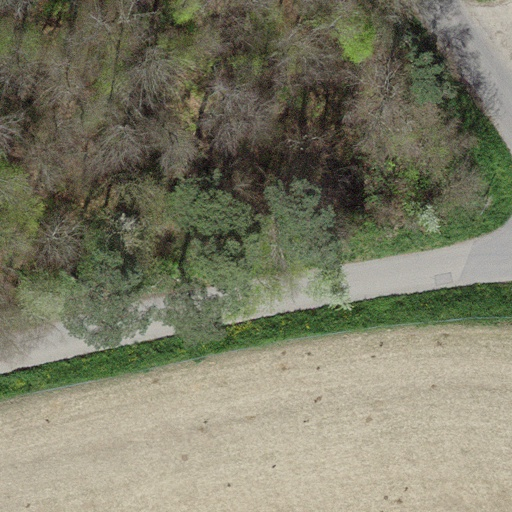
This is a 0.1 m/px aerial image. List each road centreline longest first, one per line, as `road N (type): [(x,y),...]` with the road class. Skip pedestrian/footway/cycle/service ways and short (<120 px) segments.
road 1 (tertiary): [(511,258),(340,282),(0,359)]
road 2 (tertiary): [(511,109),(433,0)]
